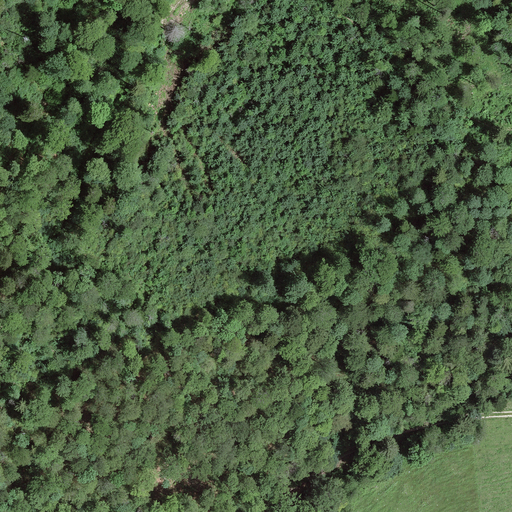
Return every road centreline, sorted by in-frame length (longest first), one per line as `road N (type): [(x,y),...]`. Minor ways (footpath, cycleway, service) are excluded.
road 1 (track): [(177,0),(92,132),(67,222),(0,272)]
road 2 (track): [(249,511),(336,457),(386,438),(444,418),(511,415)]
